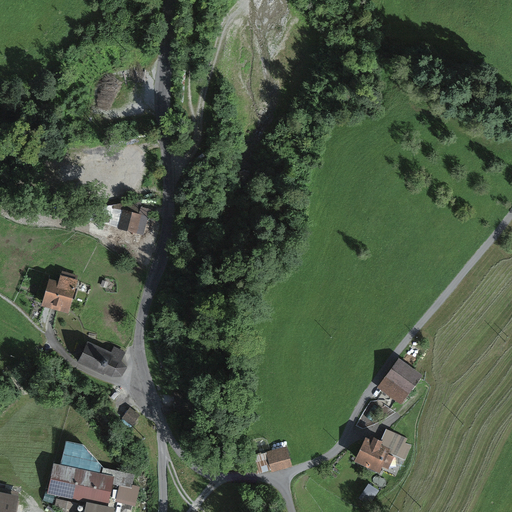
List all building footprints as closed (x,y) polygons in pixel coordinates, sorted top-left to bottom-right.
[(138,208),(149,211),(151,205),(140,202),(138,208)] [(135,207),(129,225),(147,231),(153,212),(149,211),(138,208),(135,207)] [(81,280),(55,271),(45,301),(71,310),(81,280)] [(112,345),(86,335),(77,357),(120,374),(126,357),(123,356),(126,348),(113,343),(112,345)] [(424,372),(408,358),(386,384),(403,398),(424,372)] [(133,404),(124,412),(132,421),(141,413),(133,404)] [(370,431),(359,455),(386,468),(394,451),(406,457),(414,440),(390,428),(385,438),(370,431)] [(290,443),(271,449),(276,465),(294,460),(290,443)] [(53,485),(112,498),(117,470),(103,467),(59,458),(53,485)] [(138,483),(125,479),(120,497),(134,500),(138,483)] [(378,488),(369,481),(361,492),(370,499),(378,488)] [(11,511),(16,495),(0,492),(0,511),(11,511)] [(124,511),(125,507),(93,500),(90,511),(124,511)]
